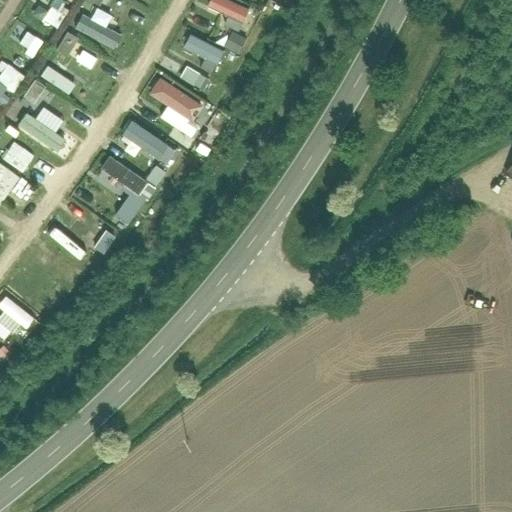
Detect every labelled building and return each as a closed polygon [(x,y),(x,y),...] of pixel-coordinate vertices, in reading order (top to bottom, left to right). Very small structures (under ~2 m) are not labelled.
[(64,10),(48,0),(37,18),(53,28),(64,10)] [(110,0),(106,9),(121,17),(129,2),(125,0),(110,0)] [(237,19),(243,5),(229,0),(201,0),(200,5),(237,19)] [(75,13),(69,28),(110,47),(117,31),(75,13)] [(133,57),(142,34),(131,29),(121,53),(133,57)] [(62,54),(72,36),(61,30),(51,48),(62,54)] [(185,30),(176,43),(199,59),(196,63),(206,70),(218,52),(185,30)] [(234,53),(243,38),(229,30),(220,45),(234,53)] [(31,56),(40,40),(31,35),(22,51),(31,56)] [(84,76),(96,58),(79,47),(67,65),(84,76)] [(0,98),(1,99),(4,88),(13,91),(20,70),(0,63),(0,98)] [(42,63),(35,75),(66,93),(73,82),(42,63)] [(196,87),(202,75),(182,65),(176,77),(196,87)] [(162,105),(155,115),(181,133),(200,106),(155,74),(142,91),(162,105)] [(18,96),(29,102),(39,83),(28,77),(18,96)] [(48,115),(67,126),(75,112),(56,101),(48,115)] [(123,119),(113,137),(158,159),(167,141),(123,119)] [(9,140),(0,154),(0,159),(21,173),(33,155),(9,140)] [(93,169),(133,194),(143,178),(103,153),(93,169)] [(0,164),(0,196),(6,187),(15,193),(24,180),(0,164)] [(149,165),(143,180),(154,184),(159,169),(149,165)] [(49,226),(43,233),(74,258),(80,250),(49,226)] [(25,255),(73,287),(82,274),(34,242),(25,255)] [(30,309),(43,319),(58,298),(45,289),(30,309)] [(0,325),(7,332),(15,322),(26,330),(34,320),(3,296),(0,300),(0,325)]
